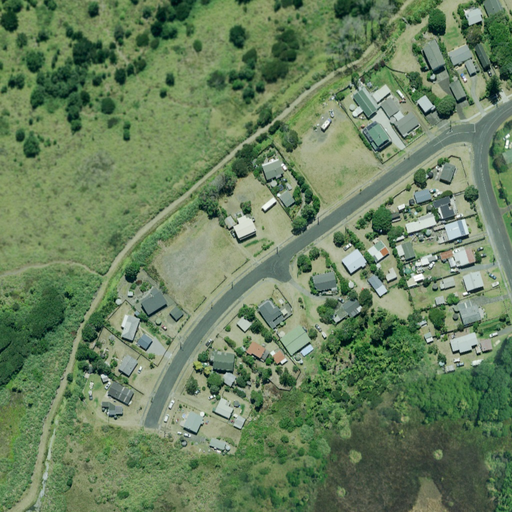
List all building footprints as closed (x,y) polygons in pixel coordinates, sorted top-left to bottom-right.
[(500,6),(497,0),(483,6),(490,20),(504,13),(501,6),(500,6)] [(482,17),(479,12),(465,18),(469,29),(482,24),(480,18),(482,17)] [(445,68),(435,47),(422,52),(432,73),(445,68)] [(490,67),(481,47),(474,50),(484,71),(490,67)] [(471,59),(466,48),(449,56),(454,67),(471,59)] [(476,74),(471,62),(464,65),(470,77),(476,74)] [(466,98),(459,83),(450,87),(457,103),(466,98)] [(391,94),(386,87),(372,97),(377,104),(391,94)] [(357,118),(358,117),(363,113),(368,119),(380,109),(365,90),(353,99),(360,108),(354,113),(353,113),(353,114),(353,115),(353,116),(353,117),(354,118),(355,118),(356,118),(357,118)] [(434,109),(425,97),(417,104),(425,115),(434,109)] [(399,112),(390,99),(380,107),(389,119),(399,112)] [(419,126),(411,114),(394,126),(403,138),(419,126)] [(378,127),(367,136),(377,151),(389,142),(378,127)] [(511,162),(511,149),(503,153),(508,164),(511,162)] [(283,176),(278,162),(262,168),(267,182),(283,176)] [(456,169),(445,165),(439,180),(450,184),(456,169)] [(432,201),(429,191),(414,195),(417,205),(432,201)] [(295,204),(287,193),(279,199),(287,209),(295,204)] [(451,197),(432,202),(434,210),(438,209),(441,221),(456,217),(451,197)] [(234,228),(232,217),(226,219),(228,229),(234,228)] [(252,228),(247,217),(237,221),(239,227),(233,230),(238,242),(256,234),(253,227),(252,228)] [(437,227),(434,218),(405,227),(408,235),(437,227)] [(469,237),(465,221),(444,227),(446,232),(442,233),(445,244),(469,237)] [(389,254),(381,243),(368,252),(376,264),(389,254)] [(415,258),(410,244),(396,249),(399,258),(404,256),(406,261),(415,258)] [(473,249),(465,252),(464,247),(439,254),(442,262),(448,260),(451,271),(477,263),(473,249)] [(358,250),(341,262),(350,276),(361,268),(362,269),(368,265),(358,250)] [(397,278),(393,270),(389,272),(390,275),(385,278),(388,283),(397,278)] [(336,289),(333,274),(313,278),(316,294),(336,289)] [(484,288),(479,274),(462,279),(467,294),(484,288)] [(387,293),(375,276),(367,281),(380,298),(387,293)] [(417,286),(415,278),(406,281),(408,289),(417,286)] [(455,287),(452,278),(443,281),(444,285),(440,287),(441,291),(455,287)] [(355,287),(351,282),(347,286),(350,290),(355,287)] [(166,305),(156,289),(149,293),(151,295),(139,303),(148,317),(166,305)] [(445,304),(443,297),(435,300),(437,307),(445,304)] [(363,311),(354,299),(330,318),(336,325),(348,315),(352,320),(363,311)] [(277,310),(276,310),(269,301),(258,308),(260,311),(259,312),(273,333),(278,330),(276,327),(284,321),(277,310)] [(473,314),(469,303),(453,308),(455,313),(459,312),(464,327),(481,321),(478,312),(473,314)] [(183,316),(176,308),(169,314),(176,322),(183,316)] [(140,321),(125,316),(121,328),(124,329),(121,338),(132,342),(140,321)] [(252,325),(244,318),(237,325),(245,333),(252,325)] [(311,343),(301,327),(280,341),(291,356),(311,343)] [(144,334),(137,343),(146,349),(152,340),(144,334)] [(478,346),(474,335),(449,343),(453,354),(459,351),(460,355),(472,351),(471,348),(478,346)] [(492,351),(490,340),(481,342),(483,353),(492,351)] [(265,351),(252,343),(246,354),(251,357),(252,355),(260,360),(265,351)] [(103,350),(92,348),(90,355),(101,358),(103,350)] [(269,355),(272,358),(277,365),(280,363),(282,366),(287,362),(279,352),(276,355),(274,352),(269,355)] [(138,362),(127,356),(118,370),(128,377),(138,362)] [(234,356),(227,356),(227,358),(211,356),(210,363),(213,363),(213,371),(232,373),(234,356)] [(236,380),(226,374),(221,383),(230,389),(236,380)] [(113,383),(108,394),(128,404),(134,393),(113,383)] [(229,419),(233,410),(229,408),(231,403),(221,399),(215,413),(229,419)] [(102,404),(102,411),(105,411),(105,410),(107,410),(107,415),(108,418),(116,418),(116,413),(120,413),(120,407),(115,407),(115,404),(102,404)] [(203,419),(190,413),(183,428),(196,434),(203,419)] [(233,417),(237,419),(233,427),(241,431),(244,425),(246,421),(234,414),(233,417)] [(226,444),(211,440),(209,447),(223,451),(226,444)]
